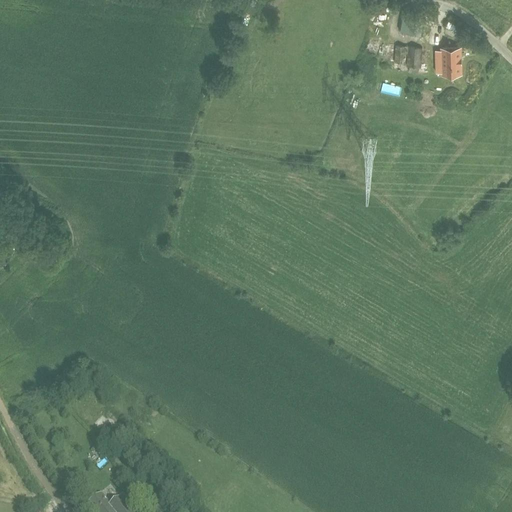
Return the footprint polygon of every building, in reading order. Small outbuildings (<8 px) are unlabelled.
[(424,14),(404,10),(400,30),(420,34),(424,14)] [(441,73),(446,73),(453,73),(458,73),(457,47),(440,47),(441,73)] [(429,48),(413,49),(413,58),(429,58),(429,48)] [(0,198),(8,186),(0,181),(0,198)] [(0,205),(0,222),(9,209),(1,205),(0,205)] [(0,263),(4,266),(14,249),(0,239),(0,263)] [(110,424),(102,427),(107,438),(114,434),(110,424)] [(84,508),(87,511),(133,511),(121,497),(111,505),(102,494),(84,508)]
